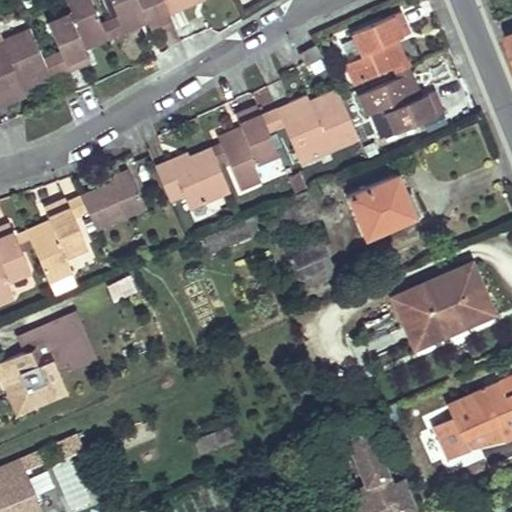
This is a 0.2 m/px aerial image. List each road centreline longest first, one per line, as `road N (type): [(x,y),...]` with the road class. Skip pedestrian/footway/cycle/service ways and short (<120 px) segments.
road 1 (residential): [(306,0),(36,155),(0,159)]
road 2 (residential): [(464,0),(511,118)]
